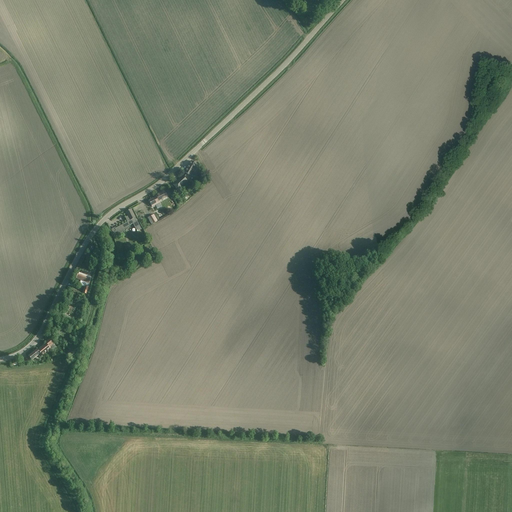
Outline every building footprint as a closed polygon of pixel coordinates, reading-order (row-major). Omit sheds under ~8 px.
[(190,176),(192,173),(198,176),(200,171),(195,168),(197,165),(191,161),(185,172),(190,176)] [(187,181),(183,176),(177,182),(181,187),(187,181)] [(149,201),(152,207),(160,203),(159,202),(168,197),(164,191),(156,196),(156,197),(149,201)] [(126,220),(128,222),(122,225),(115,229),(117,232),(118,235),(125,231),(124,229),(130,226),(133,224),(138,231),(142,229),(138,221),(136,218),(135,218),(131,210),(126,212),(129,218),(126,220)] [(157,221),(154,215),(148,218),(152,224),(157,221)] [(76,279),(81,281),(80,283),(82,287),(85,288),(83,293),(87,294),(89,288),(89,284),(91,278),(78,273),(76,279)] [(28,356),(32,361),(38,355),(40,358),(42,356),(51,349),(51,351),(55,348),(53,345),(53,344),(49,339),(45,343),(46,343),(37,350),(37,349),(28,356)]
